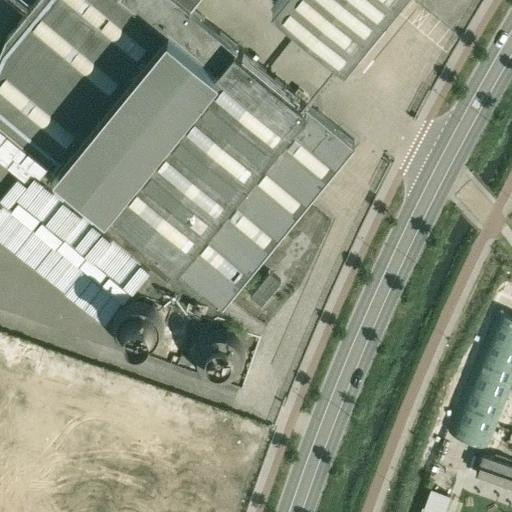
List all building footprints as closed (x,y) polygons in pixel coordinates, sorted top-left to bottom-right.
[(34,0),(8,32),(0,55),(0,113),(67,168),(54,183),(91,214),(167,277),(170,274),(199,298),(202,294),(218,307),(355,140),(191,5),(194,0),(34,0)] [(276,0),(346,57),(358,43),(360,45),(388,11),(386,9),(393,0),(276,0)] [(281,279),(270,270),(250,294),(262,303),(281,279)] [(511,365),(511,298),(489,288),(433,418),(480,439),(511,365)] [(143,351),(151,348),(158,342),(163,334),(164,326),(163,318),(160,311),(154,305),(147,301),(139,299),(131,300),(123,304),(117,309),(113,317),(112,325),(113,334),(118,342),(125,348),(133,351),(143,351)] [(225,380),(233,377),(240,371),(245,363),(246,355),(245,347),(242,340),(236,334),(229,330),(221,328),(213,329),(205,333),(199,338),(195,346),(194,355),(195,363),(200,371),(207,377),(215,380),(225,380)] [(511,485),(511,463),(483,453),(476,474),(511,485)] [(441,511),(447,496),(430,490),(421,511),(441,511)]
